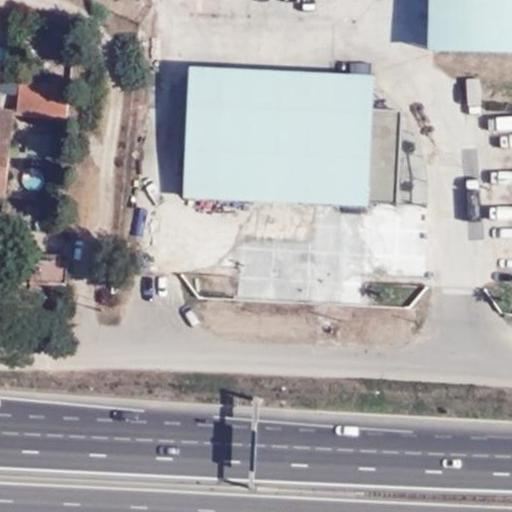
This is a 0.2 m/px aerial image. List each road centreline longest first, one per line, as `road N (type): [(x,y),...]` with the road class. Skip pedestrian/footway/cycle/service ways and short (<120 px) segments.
road 1 (residential): [(511,370),(112,348),(91,329)]
road 2 (track): [(91,329),(96,169),(116,77),(103,35),(76,13),(34,0)]
road 3 (motorway): [(258,448),(0,423)]
road 4 (motorway): [(258,448),(0,435)]
road 5 (motorway): [(511,462),(258,448)]
road 6 (motorway): [(0,501),(189,511)]
